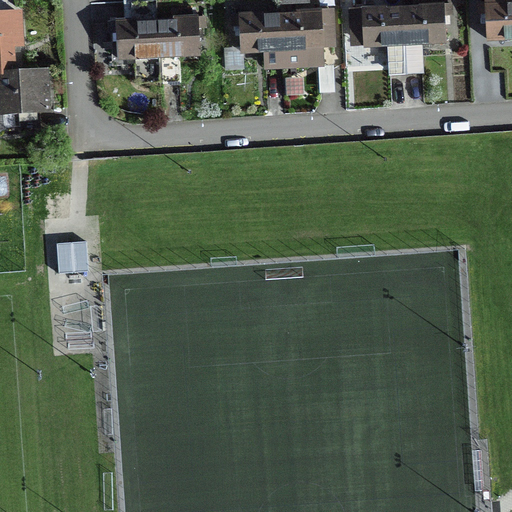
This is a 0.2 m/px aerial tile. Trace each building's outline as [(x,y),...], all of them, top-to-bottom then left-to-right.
[(454,17),(453,5),(445,5),(444,4),(435,5),(434,0),(413,0),(414,7),(387,9),(387,7),(348,9),(350,49),(360,48),(363,48),(363,51),(387,50),(389,79),(425,77),(423,48),(447,47),(445,17),(449,17),(454,17)] [(204,31),(207,31),(206,18),(199,18),(199,17),(173,18),(173,23),(157,23),(157,1),(124,2),(124,23),(109,23),(110,34),(117,34),(118,59),(125,58),(159,57),(160,83),(174,83),(179,83),(179,61),(201,60),(200,31),(204,31)] [(511,1),(484,3),(484,4),(485,16),(486,44),(504,43),(504,45),(511,44),(511,1)] [(481,17),(485,16),(484,4),(476,4),(477,17),(481,17)] [(319,70),(325,70),(325,67),(324,50),(328,50),(336,49),(335,10),(296,11),(296,14),(261,16),(261,13),(239,14),(239,16),(231,17),(231,28),(236,28),(239,28),(240,48),(224,49),(225,71),(245,71),(244,57),(259,57),(263,57),(264,72),(319,70)] [(0,13),(0,77),(4,78),(4,74),(17,73),(15,50),(25,49),(23,12),(0,13)] [(325,70),(319,70),(320,95),(335,94),(334,66),(325,67),(325,70)] [(53,116),(50,71),(17,73),(4,74),(4,78),(0,77),(0,131),(37,129),(37,117),(53,116)] [(305,96),(304,79),(285,79),(286,97),(305,96)] [(88,274),(87,245),(57,246),(58,275),(88,274)]
